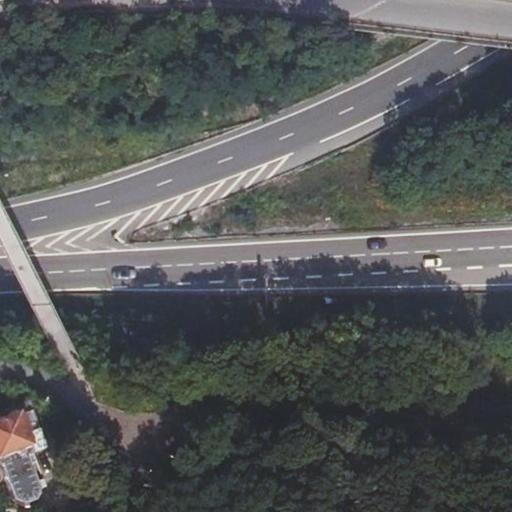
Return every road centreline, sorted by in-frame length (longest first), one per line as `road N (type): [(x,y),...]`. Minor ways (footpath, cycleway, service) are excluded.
road 1 (trunk): [(0,228),(231,158),(322,121),(511,23)]
road 2 (trunk): [(0,276),(490,252)]
road 3 (unclassified): [(511,415),(155,403),(97,420)]
road 4 (unknown): [(506,271),(373,280),(283,263)]
road 5 (trunk): [(338,0),(511,19)]
